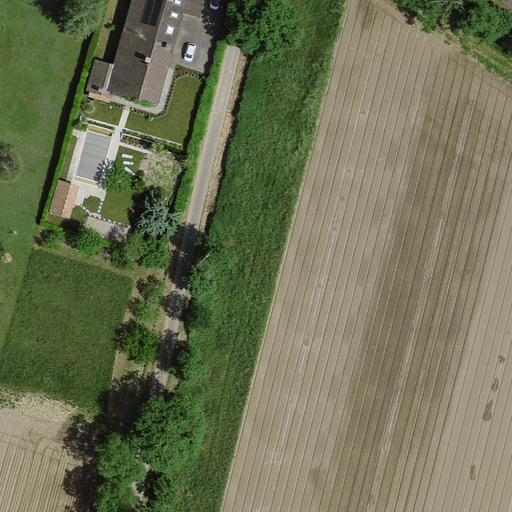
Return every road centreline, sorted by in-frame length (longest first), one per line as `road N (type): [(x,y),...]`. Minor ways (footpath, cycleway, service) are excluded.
road 1 (track): [(198,511),(328,0)]
road 2 (track): [(246,0),(133,511)]
